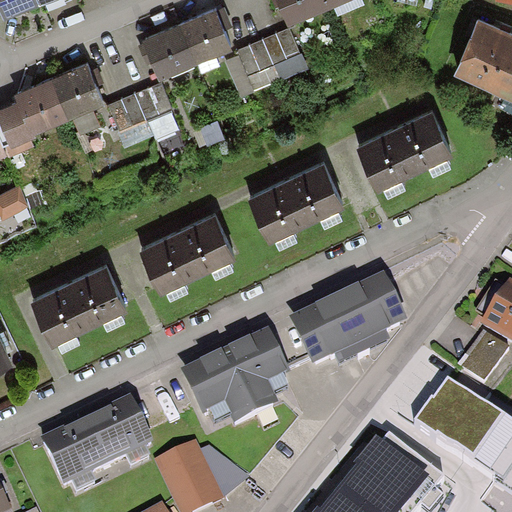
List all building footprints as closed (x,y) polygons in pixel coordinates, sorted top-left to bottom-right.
[(0,0),(0,11),(1,13),(30,0),(0,0)] [(276,0),(285,21),(332,2),(335,10),(359,0),(276,0)] [(213,4),(142,35),(144,40),(137,43),(146,63),(152,61),(158,75),(230,43),(213,4)] [(511,25),(473,9),(450,66),(511,91),(511,25)] [(306,67),(287,27),(232,52),(234,57),(221,63),(237,98),(306,67)] [(84,58),(50,73),(67,112),(88,103),(102,96),(84,58)] [(67,112),(50,73),(12,90),(15,95),(30,129),(67,112)] [(159,82),(133,92),(144,120),(149,119),(170,110),(159,82)] [(133,92),(103,106),(116,132),(144,120),(133,92)] [(30,129),(15,95),(0,102),(0,126),(7,142),(26,133),(31,131),(30,129)] [(88,103),(67,112),(76,132),(97,123),(88,103)] [(432,108),(357,142),(377,185),(452,151),(432,108)] [(170,110),(149,119),(156,135),(177,126),(170,110)] [(0,144),(3,151),(6,159),(32,148),(26,133),(7,142),(0,144)] [(323,158),(249,194),(272,239),(345,203),(323,158)] [(16,189),(2,195),(10,211),(24,205),(16,189)] [(220,210),(138,248),(158,290),(239,252),(220,210)] [(105,259),(31,295),(53,340),(127,303),(105,259)] [(511,285),(506,281),(479,325),(511,345),(511,285)] [(382,284),(299,324),(316,358),(318,363),(331,357),(333,361),(388,334),(387,331),(402,324),(382,284)] [(299,324),(267,339),(284,374),(316,358),(299,324)] [(508,352),(483,333),(458,366),(483,385),(508,352)] [(0,339),(0,365),(10,361),(0,339)] [(286,378),(284,374),(267,339),(188,375),(207,417),(228,406),(237,426),(275,408),(266,388),(286,378)] [(511,418),(448,375),(417,421),(511,485),(511,418)] [(132,404),(45,445),(65,488),(151,445),(132,404)] [(416,511),(445,479),(391,434),(325,511),(416,511)] [(194,443),(157,461),(182,511),(200,511),(221,502),(248,480),(210,448),(199,454),(194,443)] [(10,511),(0,490),(0,511),(10,511)]
